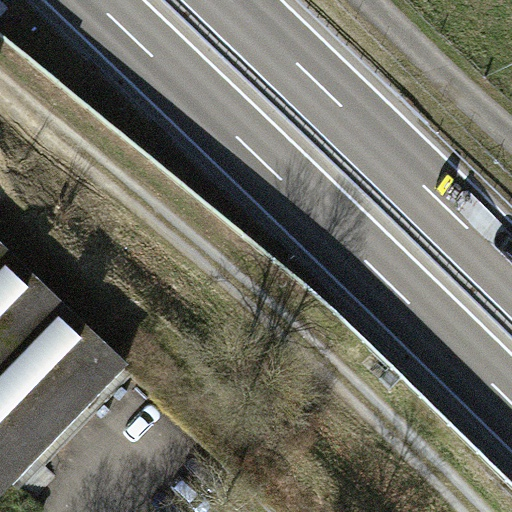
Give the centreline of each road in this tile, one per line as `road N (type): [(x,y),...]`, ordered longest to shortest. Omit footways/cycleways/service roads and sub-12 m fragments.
road 1 (track): [(477,511),(253,296),(0,82)]
road 2 (trunk): [(95,0),(511,401)]
road 3 (trunk): [(511,269),(233,0)]
road 4 (track): [(371,0),(511,133)]
